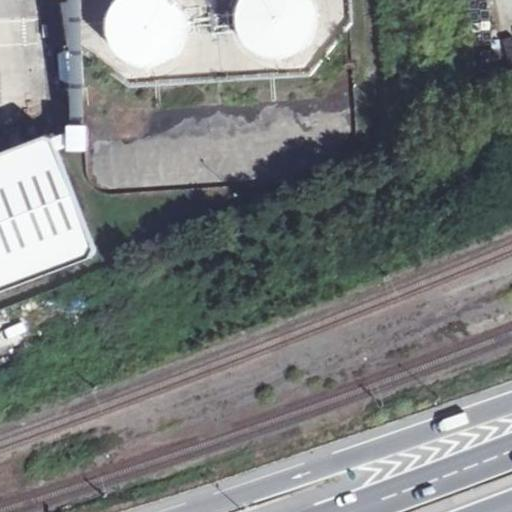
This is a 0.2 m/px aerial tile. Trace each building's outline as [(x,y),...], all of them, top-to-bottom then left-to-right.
[(119,0),(115,8),(112,15),(111,24),(111,32),(113,40),(117,48),(123,54),(129,59),(137,63),(145,65),(153,65),(162,64),(170,61),(177,56),(182,50),(187,43),(190,35),(191,27),(190,18),(188,10),(184,3),(181,0),(119,0)] [(244,0),(242,6),(240,14),(240,23),(242,31),(246,38),(251,45),(257,51),(265,54),(273,57),(281,58),(289,56),(297,54),(305,49),(311,44),(315,37),(319,29),(320,21),(320,12),(318,4),(315,0),(244,0)] [(87,45),(86,1),(54,4),(56,25),(49,25),(50,37),(56,37),(56,47),(87,45)] [(83,133),(74,133),(74,142),(83,142),(83,133)] [(52,136),(0,155),(0,290),(96,255),(52,136)] [(55,400),(40,405),(43,411),(57,406),(55,400)]
